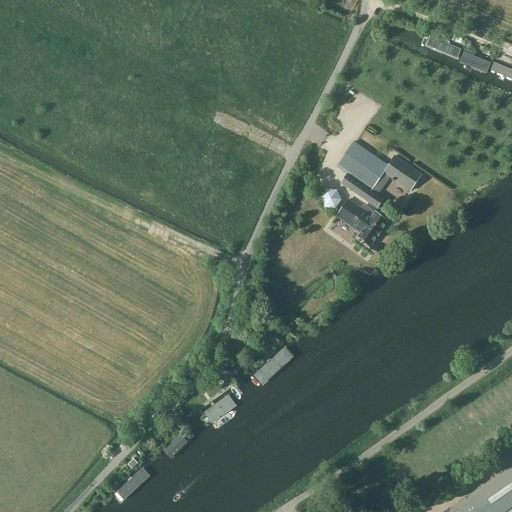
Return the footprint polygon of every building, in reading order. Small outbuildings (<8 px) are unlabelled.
[(458,63),(463,51),(433,37),(427,49),(458,63)] [(492,64),(467,54),(462,65),(488,75),(492,64)] [(511,68),(495,63),(491,74),(511,81),(511,68)] [(388,165),(354,142),(336,166),(348,175),(342,183),(378,209),(384,199),(378,195),(390,177),(410,191),(421,176),(394,157),(388,165)] [(371,246),(388,221),(365,206),(363,209),(348,199),(337,216),(361,233),(358,237),(371,246)] [(266,342),(260,347),(264,352),(270,346),(266,342)] [(297,358),(287,347),(254,376),(263,388),(297,358)] [(230,370),(224,374),(229,381),(235,378),(230,370)] [(228,396),(200,421),(207,428),(235,403),(228,396)] [(185,434),(167,452),(179,464),(197,447),(185,434)] [(157,444),(150,437),(144,443),(151,450),(157,444)] [(134,459),(128,464),(132,469),(138,463),(134,459)] [(503,511),(511,506),(511,466),(446,511),(503,511)] [(150,467),(117,497),(126,506),(159,477),(150,467)]
